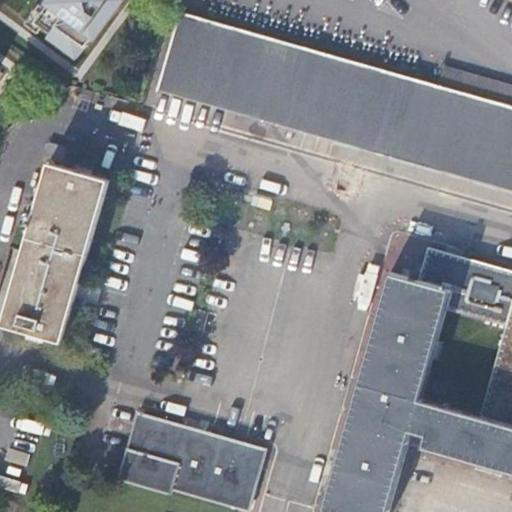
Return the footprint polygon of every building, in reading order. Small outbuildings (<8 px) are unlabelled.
[(51,0),(35,23),(50,33),(47,38),(76,59),(119,0),(51,0)] [(179,13),(157,91),(511,193),(511,105),(287,42),(179,13)] [(107,182),(84,175),(74,172),(49,164),(33,219),(31,225),(1,324),(59,343),(107,182)] [(74,172),(84,175),(86,170),(77,167),(74,172)] [(21,222),(31,225),(33,219),(23,216),(21,222)] [(422,448),(511,473),(511,272),(464,259),(452,255),(429,249),(421,274),(409,271),(407,277),(389,273),(384,290),(322,511),(323,511),(387,511),(410,434),(424,439),(422,448)] [(454,249),(452,255),(464,259),(465,251),(454,249)] [(139,413),(119,481),(170,496),(174,491),(244,511),(249,511),(268,451),(139,413)]
